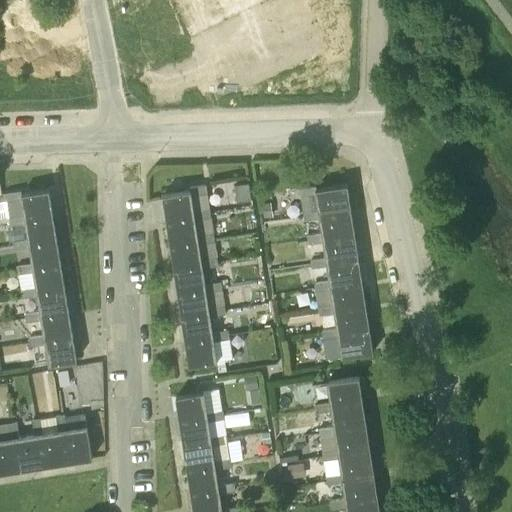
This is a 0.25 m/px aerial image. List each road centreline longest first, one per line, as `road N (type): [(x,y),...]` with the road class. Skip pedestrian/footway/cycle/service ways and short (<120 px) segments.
road 1 (residential): [(453,511),(426,338),(381,158),(366,135)]
road 2 (residential): [(126,511),(123,416),(132,393),(129,316),(117,286),(112,138)]
road 3 (residential): [(112,138),(366,135)]
road 4 (unclassified): [(366,135),(377,0)]
